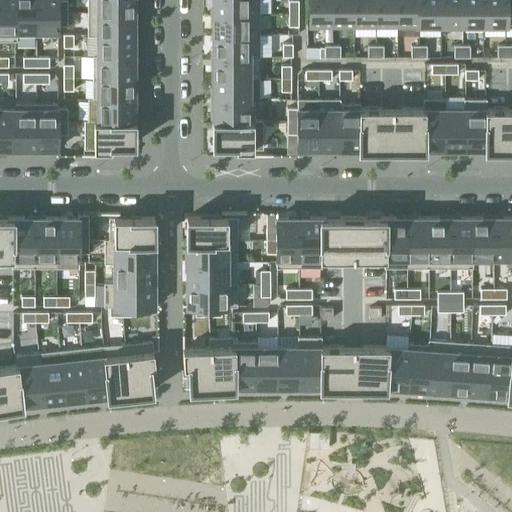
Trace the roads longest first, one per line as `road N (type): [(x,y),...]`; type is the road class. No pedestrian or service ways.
road 1 (residential): [(511,185),(171,185)]
road 2 (residential): [(171,185),(168,0)]
road 3 (residential): [(171,185),(0,186)]
